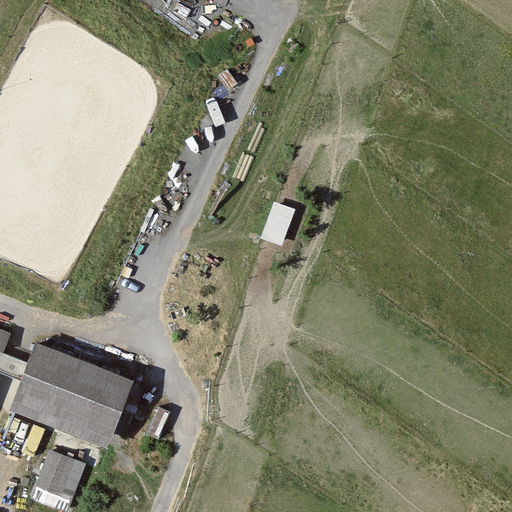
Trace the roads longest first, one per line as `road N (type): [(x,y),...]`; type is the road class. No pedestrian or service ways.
road 1 (track): [(143,335),(280,23),(233,0)]
road 2 (track): [(163,511),(189,420),(164,349),(143,335)]
road 3 (track): [(143,335),(33,322),(0,308)]
